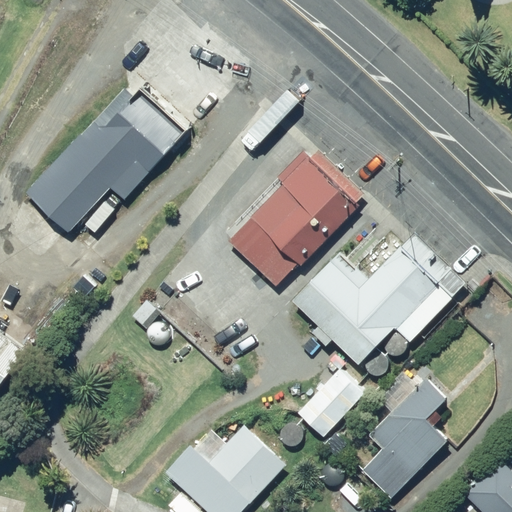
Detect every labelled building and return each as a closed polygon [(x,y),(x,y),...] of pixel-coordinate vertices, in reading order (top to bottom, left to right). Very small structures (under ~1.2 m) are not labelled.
[(126,86),(29,189),(71,229),(113,185),(126,197),(170,150),(174,154),(184,144),(180,139),(191,126),(147,84),(136,95),(126,86)] [(278,231),(261,249),(269,257),(264,263),(284,282),(305,260),(309,264),(367,202),(317,154),(292,179),(307,193),(274,227),(278,231)] [(347,251),(303,296),(328,320),(320,328),(334,341),(342,333),(368,358),(402,324),(417,338),(461,291),(407,240),(373,276),(347,251)] [(78,284),(91,295),(101,283),(88,272),(78,284)] [(0,390),(34,346),(0,320),(0,390)] [(346,365),(305,408),(330,433),(372,389),(346,365)] [(418,385),(404,370),(379,395),(392,409),(418,385)] [(376,430),(390,445),(368,468),(396,496),(457,435),(435,413),(455,394),(433,373),(376,430)] [(200,438),(173,467),(220,511),(245,511),(294,460),(252,421),(219,456),(200,438)] [(511,511),(511,458),(507,453),(472,488),(496,511),(511,511)]
